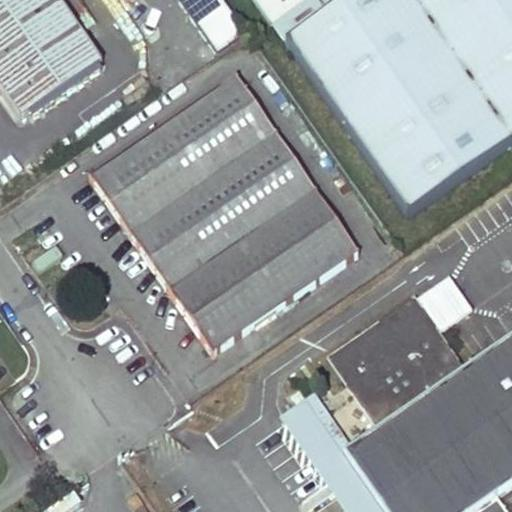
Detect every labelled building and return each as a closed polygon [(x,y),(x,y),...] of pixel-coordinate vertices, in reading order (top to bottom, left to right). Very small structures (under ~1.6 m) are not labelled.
[(0,0),(0,104),(16,129),(98,74),(47,0),(0,0)] [(171,0),(192,30),(217,66),(246,46),(221,10),(214,0),(171,0)] [(511,0),(251,0),(409,228),(511,158),(511,0)] [(235,89),(88,190),(207,368),(353,269),(235,89)] [(488,511),(511,496),(511,347),(456,385),(432,349),(426,341),(459,319),(443,296),(411,317),(409,315),(324,373),(371,442),(344,461),(337,466),(368,511),(488,511)] [(426,341),(432,349),(464,327),(459,319),(426,341)] [(295,401),(285,409),(291,417),(302,410),(295,401)] [(301,414),(337,466),(344,461),(309,408),(301,414)] [(274,432),(329,511),(368,511),(337,466),(301,414),(274,432)]
